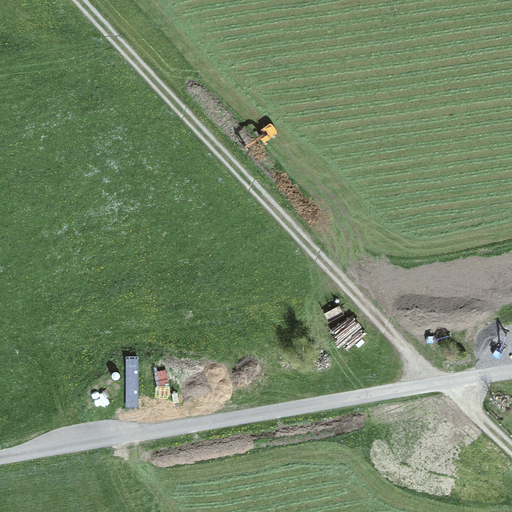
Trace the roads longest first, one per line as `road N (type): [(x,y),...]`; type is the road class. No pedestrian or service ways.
road 1 (track): [(511,452),(80,0)]
road 2 (track): [(511,372),(0,465)]
